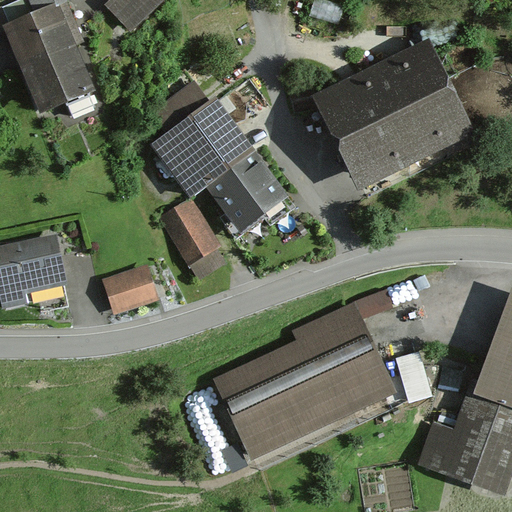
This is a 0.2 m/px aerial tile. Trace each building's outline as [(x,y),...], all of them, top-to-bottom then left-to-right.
[(28,0),(34,13),(5,25),(43,118),(102,94),(63,0),(28,0)] [(168,0),(114,0),(108,6),(134,33),(168,0)] [(429,42),(316,100),(366,197),(479,138),(429,42)] [(166,139),(152,148),(191,204),(207,193),(238,239),(288,206),(216,101),(209,106),(194,84),(149,115),(166,139)] [(192,205),(162,222),(189,271),(220,254),(192,205)] [(56,240),(0,250),(0,294),(4,314),(29,309),(27,296),(66,288),(56,240)] [(149,270),(108,283),(118,316),(160,303),(149,270)] [(301,344),(218,384),(257,464),(400,395),(356,304),(295,334),(301,344)] [(511,473),(511,319),(468,435),(437,423),(423,461),(505,491),(511,473)] [(465,393),(478,397),(495,340),(482,336),(465,393)]
